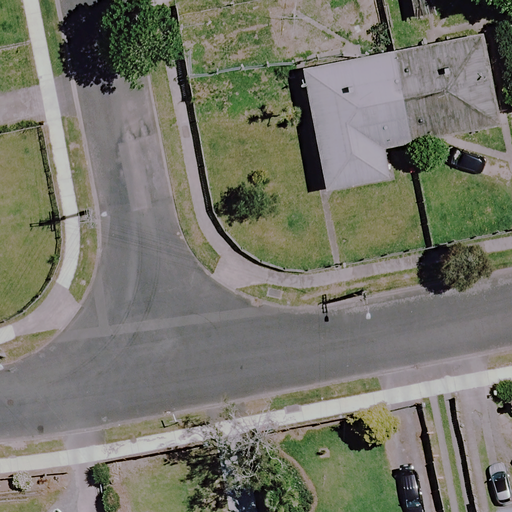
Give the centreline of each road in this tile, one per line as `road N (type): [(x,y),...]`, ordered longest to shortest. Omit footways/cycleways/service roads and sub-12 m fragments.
road 1 (residential): [(167,370),(95,0)]
road 2 (residential): [(167,370),(511,308)]
road 3 (residential): [(0,397),(167,370)]
